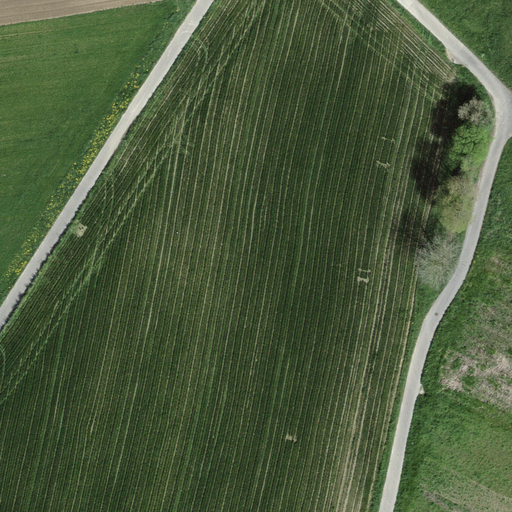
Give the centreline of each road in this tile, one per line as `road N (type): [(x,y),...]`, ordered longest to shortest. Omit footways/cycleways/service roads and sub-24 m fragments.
road 1 (track): [(511,97),(484,200),(420,333),(381,511)]
road 2 (residential): [(206,0),(0,318)]
road 3 (track): [(410,0),(511,96)]
